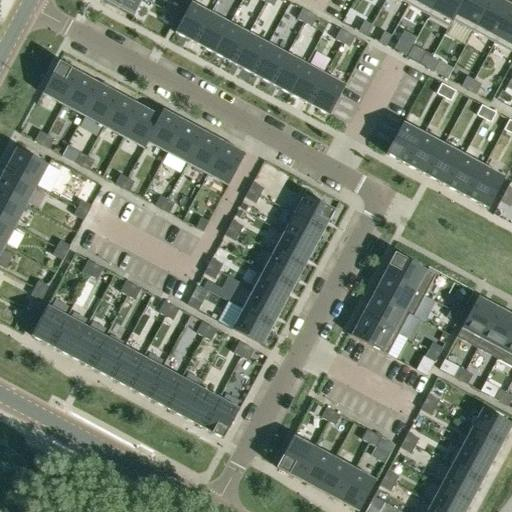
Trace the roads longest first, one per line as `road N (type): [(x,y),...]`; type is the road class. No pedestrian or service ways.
road 1 (residential): [(214,509),(383,194),(27,4)]
road 2 (tertiary): [(214,509),(0,393)]
